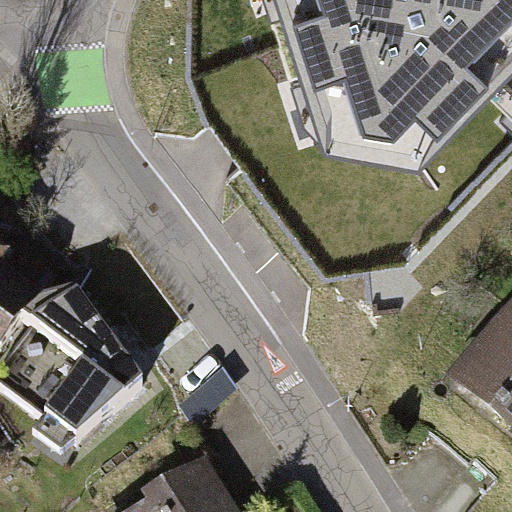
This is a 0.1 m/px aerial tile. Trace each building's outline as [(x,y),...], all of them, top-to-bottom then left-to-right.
[(511,0),(301,0),(293,47),(324,143),(418,163),(511,67),(511,0)] [(0,354),(23,324),(35,308),(0,282),(0,272),(5,266),(0,261),(0,354)] [(75,295),(35,308),(23,324),(87,372),(36,441),(62,460),(143,390),(75,295)] [(511,322),(511,323),(511,336),(480,374),(507,397),(496,411),(511,424),(511,322)] [(226,511),(200,471),(148,504),(154,511),(153,511),(226,511)]
